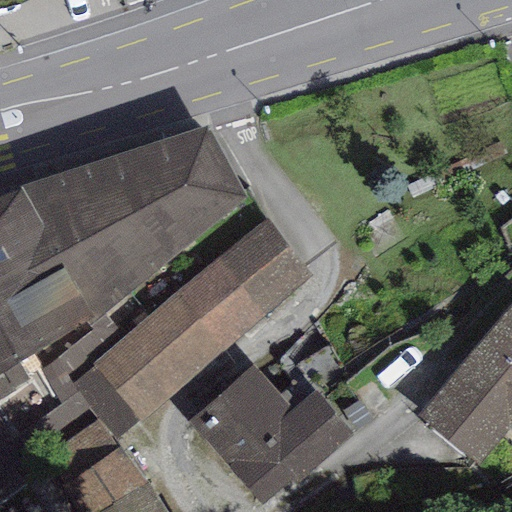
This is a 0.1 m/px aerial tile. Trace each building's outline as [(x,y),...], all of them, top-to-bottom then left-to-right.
[(104,316),(248,197),(206,125),(18,187),(19,190),(0,198),(0,376),(85,323),(90,328),(104,316)] [(100,419),(116,439),(219,355),(311,276),(266,219),(174,295),(124,337),(91,364),(94,367),(72,384),(78,392),(100,419)] [(511,302),(415,416),(477,468),(508,432),(511,435),(511,302)] [(91,364),(124,337),(104,316),(90,328),(93,331),(40,370),(62,404),(78,392),(72,384),(94,367),(91,364)] [(187,422),(261,506),(352,437),(313,391),(292,410),(252,366),(187,422)] [(100,419),(78,392),(62,404),(17,436),(39,466),(100,419)] [(100,419),(39,466),(70,511),(103,511),(149,484),(116,439),(100,419)] [(166,511),(149,484),(103,511),(166,511)]
